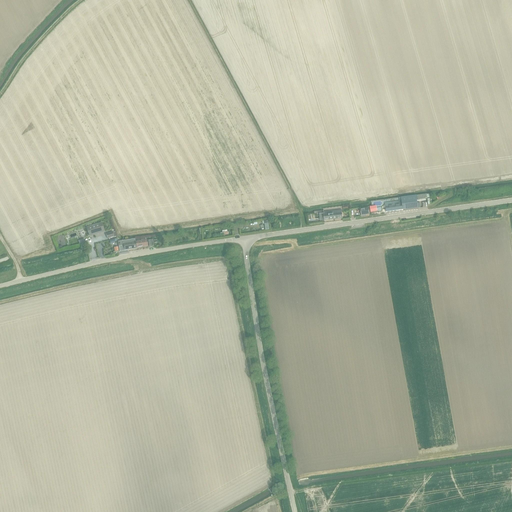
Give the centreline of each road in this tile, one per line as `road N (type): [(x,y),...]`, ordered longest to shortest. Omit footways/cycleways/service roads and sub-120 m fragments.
road 1 (unclassified): [(294,511),(244,238)]
road 2 (unclassified): [(244,238),(511,200)]
road 3 (unclassified): [(0,285),(244,238)]
